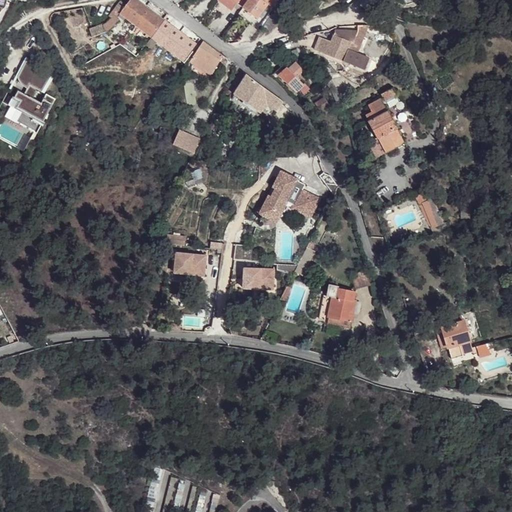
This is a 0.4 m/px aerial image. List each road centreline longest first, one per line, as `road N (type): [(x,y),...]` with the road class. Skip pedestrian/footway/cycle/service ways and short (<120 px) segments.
road 1 (unclassified): [(409,384),(352,203),(304,122),(263,77),(158,0)]
road 2 (unclassified): [(0,353),(58,336),(217,337),(409,384)]
